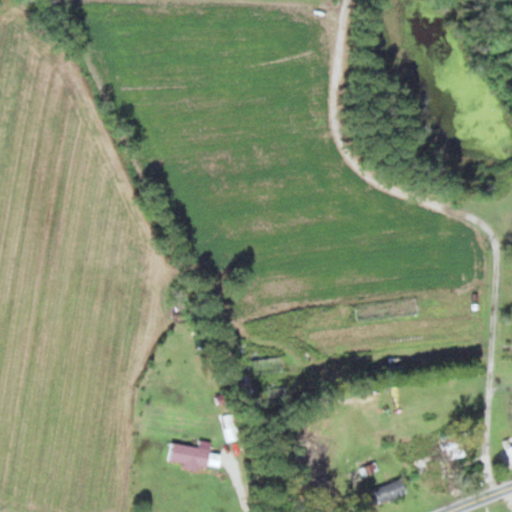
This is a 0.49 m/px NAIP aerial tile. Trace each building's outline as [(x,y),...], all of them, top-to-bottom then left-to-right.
[(244,364),(247,384),(275,380),(272,360),(244,364)] [(496,433),(506,460),(511,457),(511,436),(509,428),(496,433)] [(160,451),(199,459),(202,443),(163,436),(160,451)] [(458,456),(457,443),(443,443),(444,457),(458,456)] [(414,469),(419,482),(427,479),(423,466),(414,469)] [(368,482),(374,495),(398,485),(393,472),(368,482)] [(376,511),(375,504),(402,497),(398,480),(361,490),(366,511),(376,511)]
